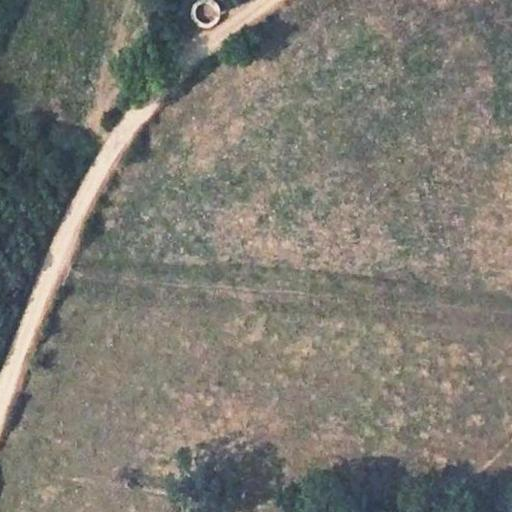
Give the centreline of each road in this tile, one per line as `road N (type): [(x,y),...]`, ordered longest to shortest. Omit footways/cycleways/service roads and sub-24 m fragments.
road 1 (track): [(0,410),(80,200),(125,124),(169,74)]
road 2 (track): [(169,74),(269,0)]
